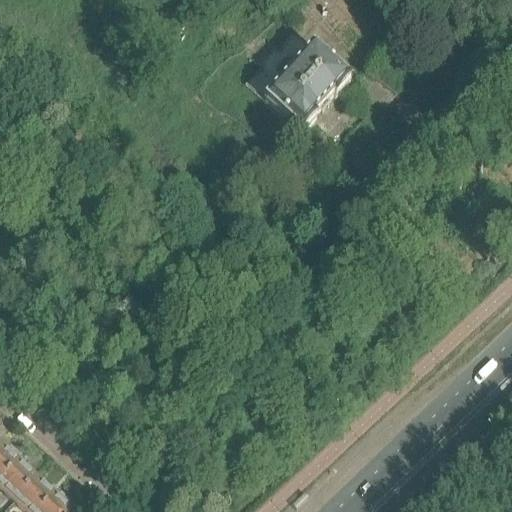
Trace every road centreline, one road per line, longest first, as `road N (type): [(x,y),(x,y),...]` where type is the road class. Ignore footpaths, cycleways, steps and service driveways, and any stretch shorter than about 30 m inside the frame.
road 1 (primary): [(511,356),(351,511)]
road 2 (residential): [(130,511),(0,390)]
road 3 (primary): [(391,511),(511,394)]
